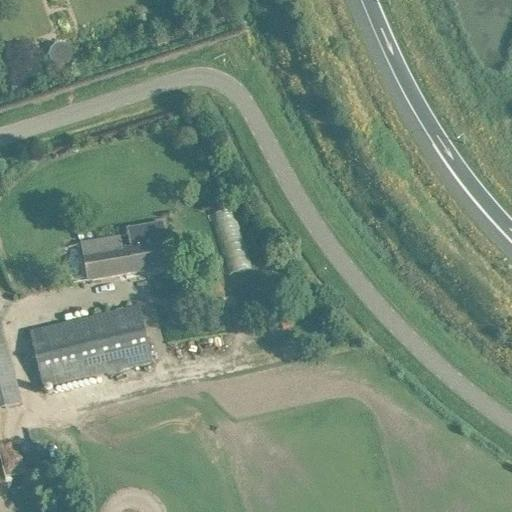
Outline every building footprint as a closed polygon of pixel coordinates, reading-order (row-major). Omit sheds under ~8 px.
[(229,0),(228,0),(206,8),(210,20),(234,12),(229,0)] [(164,34),(154,37),(158,51),(168,48),(164,34)] [(127,230),(130,249),(122,251),(120,238),(81,245),(87,283),(171,268),(163,223),(127,230)] [(30,334),(34,354),(42,388),(152,362),(144,328),(140,309),(30,334)] [(0,410),(22,405),(6,344),(1,324),(0,324),(0,410)] [(23,465),(24,477),(44,475),(42,462),(23,465)] [(47,478),(24,481),(27,504),(50,501),(47,478)]
